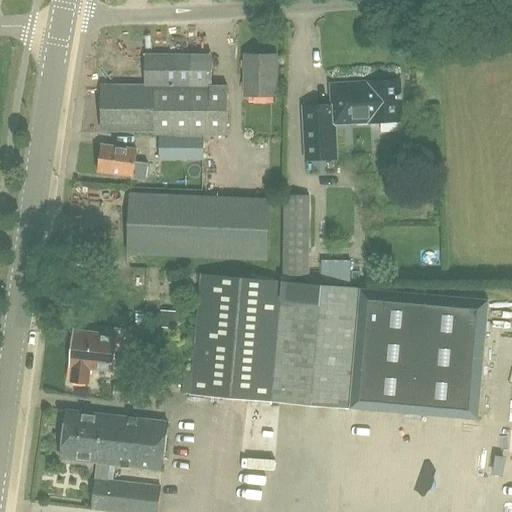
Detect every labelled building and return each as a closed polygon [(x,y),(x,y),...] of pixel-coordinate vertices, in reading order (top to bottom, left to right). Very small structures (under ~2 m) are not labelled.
[(226,135),(227,84),(211,83),(211,52),(145,51),(145,87),(103,86),(102,131),(154,132),(154,134),(161,134),(203,134),(226,135)] [(277,55),(245,55),(245,95),(277,95),(277,55)] [(402,120),(400,81),(332,84),(333,105),(304,106),(306,158),(336,157),(335,123),(402,120)] [(161,136),(160,159),(204,159),(203,138),(203,136),(161,136)] [(149,162),(135,161),(137,149),(102,145),(99,171),(133,176),(133,179),(147,181),(149,162)] [(130,194),(128,254),(266,259),(268,199),(130,194)] [(309,195),(285,195),(284,275),(308,275),(309,195)] [(272,400),(283,281),(203,274),(192,393),(272,400)] [(282,288),(272,400),(359,408),(368,289),(283,281),(282,288)] [(489,299),(368,289),(359,408),(479,420),(489,299)] [(113,372),(117,335),(76,331),(71,381),(89,383),(91,369),(113,372)] [(141,385),(115,384),(114,401),(139,402),(141,385)] [(98,471),(113,473),(114,465),(163,470),(168,422),(67,411),(62,459),(99,463),(98,471)] [(277,511),(311,511),(315,456),(281,454),(283,418),(260,416),(258,444),(250,444),(246,504),(278,506),(277,511)] [(431,431),(431,418),(412,418),(412,431),(431,431)] [(406,467),(405,477),(443,478),(444,469),(406,467)] [(112,481),(113,473),(98,471),(93,510),(115,511),(158,511),(161,486),(112,481)]
